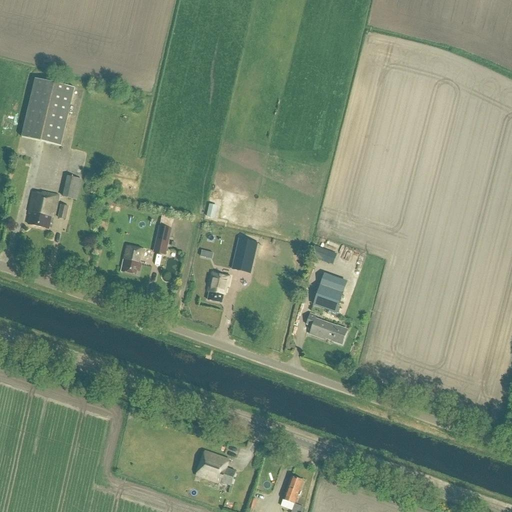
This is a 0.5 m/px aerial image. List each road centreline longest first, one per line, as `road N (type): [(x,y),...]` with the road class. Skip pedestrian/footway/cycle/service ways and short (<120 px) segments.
road 1 (unclassified): [(511,449),(0,267)]
road 2 (tertiary): [(496,511),(0,336)]
